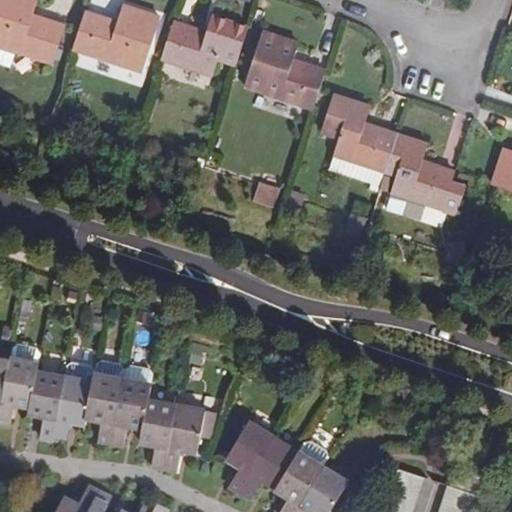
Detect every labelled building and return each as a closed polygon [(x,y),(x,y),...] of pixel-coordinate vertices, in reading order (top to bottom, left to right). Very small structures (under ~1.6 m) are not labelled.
[(0,0),(0,27),(8,30),(3,46),(54,63),(65,26),(32,15),(36,0),(0,0)] [(80,31),(75,49),(142,71),(161,17),(124,5),(118,22),(87,11),(80,31)] [(219,58),(237,64),(248,27),(212,15),(207,33),(175,21),(163,59),(213,75),(219,58)] [(245,85),(315,109),(321,90),(326,71),(294,60),(299,44),(263,32),(245,85)] [(336,155),(385,172),(398,134),(365,124),(371,107),(334,95),(322,133),(340,139),(336,155)] [(451,183),(455,172),(422,161),(428,145),(398,134),(385,172),(398,176),(392,192),(441,209),(455,213),(463,187),(451,183)] [(511,149),(506,148),(493,184),(511,190),(511,149)] [(275,206),(279,187),(259,182),(255,201),(275,206)] [(436,225),(441,209),(392,192),(387,208),(436,225)] [(0,415),(11,360),(0,358),(0,415)] [(30,406),(37,371),(38,365),(11,360),(0,415),(0,423),(10,425),(14,403),(30,406)] [(97,365),(95,376),(94,382),(87,417),(103,419),(99,441),(110,444),(124,381),(126,370),(122,365),(102,362),(97,365)] [(143,427),(148,401),(154,374),(151,370),(130,366),(126,370),(124,381),(110,444),(123,446),(128,424),(143,427)] [(54,434),(65,377),(37,371),(30,406),(29,413),(44,416),(40,438),(53,440),(54,434)] [(87,417),(94,382),(65,377),(54,434),(66,437),(70,421),(85,424),(87,417)] [(175,406),(148,401),(143,427),(141,441),(156,444),(156,447),(156,449),(152,466),(164,468),(175,406)] [(216,413),(175,406),(164,468),(177,471),(181,450),(198,453),(201,438),(211,440),(216,413)] [(229,485),(240,492),(274,438),(249,423),(226,459),(240,468),(229,485)] [(274,438),(240,492),(251,499),(263,481),(276,489),(298,453),(274,438)] [(298,453),(276,489),(289,497),(279,511),(294,511),(322,468),(298,453)] [(394,467),(379,511),(413,511),(425,478),(394,467)] [(322,468),(294,511),(311,511),(312,511),(313,511),(330,511),(348,484),(322,468)] [(448,486),(439,511),(474,511),(480,496),(477,495),(483,478),(457,470),(451,487),(448,486)] [(91,511),(100,494),(88,488),(79,508),(64,501),(58,511),(91,511)] [(104,511),(110,500),(100,494),(91,511),(104,511)]
